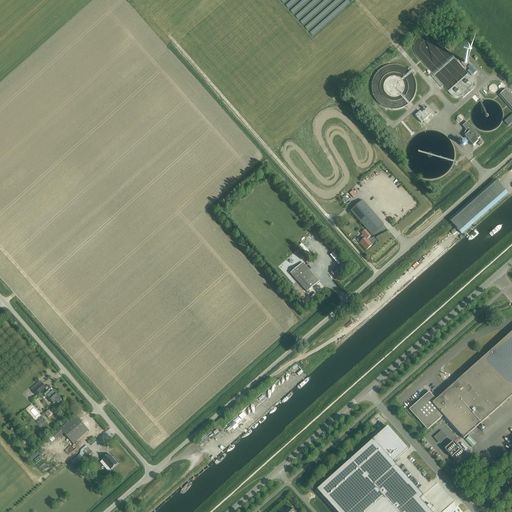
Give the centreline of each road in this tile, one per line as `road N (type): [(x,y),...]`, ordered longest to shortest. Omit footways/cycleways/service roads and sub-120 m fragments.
road 1 (unclassified): [(108,511),(511,155)]
road 2 (tertiary): [(366,391),(511,261)]
road 3 (unclassified): [(474,511),(366,391)]
